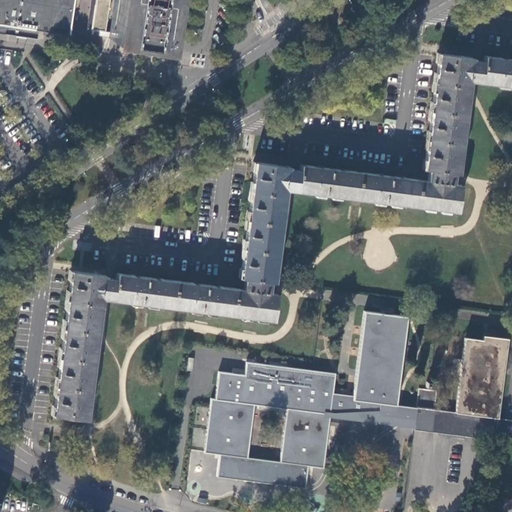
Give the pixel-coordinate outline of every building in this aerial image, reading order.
[(74,0),(0,0),(0,24),(48,32),(70,34),(74,0)] [(96,0),(91,0),(87,27),(87,28),(92,29),(96,0)] [(109,32),(113,0),(96,0),(92,29),(109,32)] [(167,0),(113,0),(109,32),(108,38),(122,40),(161,46),(167,0)] [(0,28),(37,35),(47,36),(48,32),(0,24),(0,28)] [(0,32),(37,38),(37,35),(0,28),(0,32)] [(91,35),(108,38),(109,32),(92,29),(91,35)] [(479,82),(483,61),(476,61),(472,60),(472,58),(438,54),(423,169),(427,170),(453,173),(457,173),(469,81),(473,81),(479,82)] [(511,60),(495,58),(483,56),(483,61),(479,82),(511,86),(511,60)] [(296,192),(299,171),(293,170),(288,169),(289,166),(255,163),(241,279),(244,279),(269,282),(274,283),(285,191),(291,192),(296,192)] [(453,173),(427,170),(426,180),(412,179),(357,172),(309,166),(300,165),(299,171),(296,192),(456,211),(460,184),(452,183),(453,173)] [(113,301),(115,279),(104,278),(104,276),(71,271),(52,416),(86,420),(102,300),(113,301)] [(269,282),(244,279),(244,284),(243,290),(178,282),(115,274),(115,279),(113,301),(206,312),(272,321),(276,294),(268,293),(268,288),(269,282)] [(354,389),(352,399),(394,404),(407,318),(365,312),(354,389)] [(466,333),(455,412),(497,417),(508,338),(466,333)] [(246,376),(218,372),(216,400),(211,399),(205,454),(220,455),(218,477),(305,488),(306,467),(323,467),(329,414),(331,399),(332,391),(332,386),(334,374),(246,363),(246,376)] [(331,399),(329,414),(350,416),(352,399),(354,389),(332,386),(332,391),(341,392),(340,401),(331,399)] [(437,392),(418,389),(416,407),(435,409),(437,392)] [(394,404),(352,399),(350,416),(349,421),(414,429),(484,439),(495,440),(496,435),(497,417),(455,412),(435,409),(416,407),(394,404)] [(511,418),(509,419),(497,417),(496,435),(504,436),(511,436),(511,418)]
